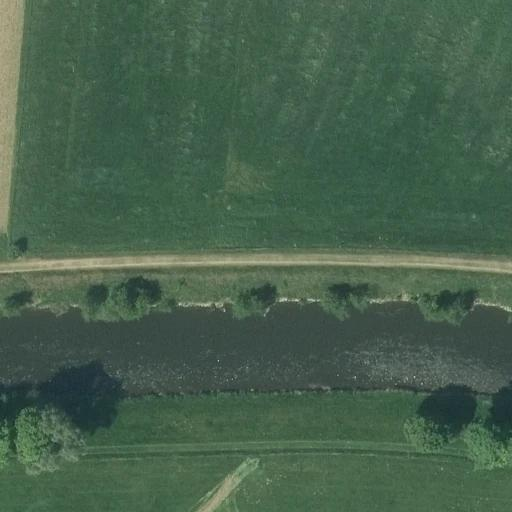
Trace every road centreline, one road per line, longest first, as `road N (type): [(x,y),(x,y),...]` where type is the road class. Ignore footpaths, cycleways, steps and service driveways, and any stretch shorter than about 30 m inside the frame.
road 1 (track): [(0,452),(377,445),(511,461)]
road 2 (track): [(511,269),(399,261),(0,266)]
